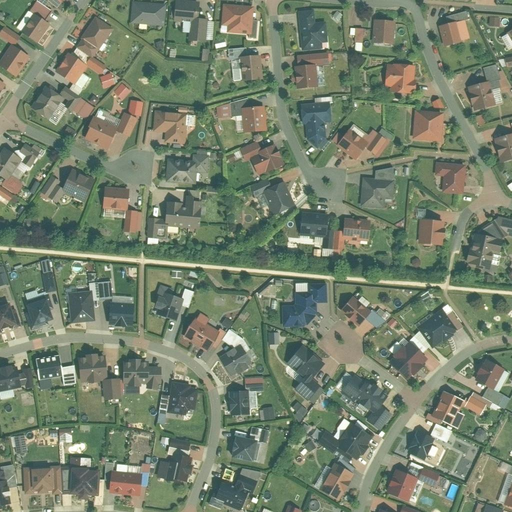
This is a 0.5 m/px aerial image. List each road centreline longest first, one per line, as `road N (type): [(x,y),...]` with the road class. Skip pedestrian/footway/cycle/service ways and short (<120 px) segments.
road 1 (residential): [(190,511),(216,432),(213,389),(183,358),(96,338),(0,355)]
road 2 (residential): [(511,204),(493,192),(403,3),(347,0)]
road 3 (residential): [(272,0),(283,114),(316,178)]
road 4 (residential): [(84,0),(2,119)]
road 5 (residential): [(2,119),(124,167)]
road 6 (residential): [(416,401),(374,468),(359,511)]
